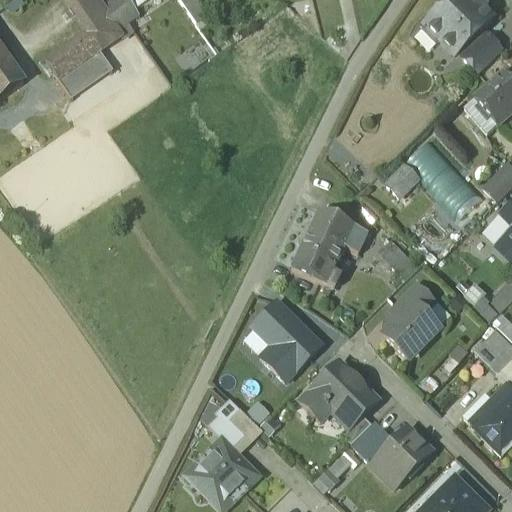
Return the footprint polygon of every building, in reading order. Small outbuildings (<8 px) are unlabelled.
[(101,13),(92,0),(58,0),(85,39),(108,23),(101,13)] [(126,6),(122,0),(118,0),(111,5),(112,5),(126,26),(136,19),(127,6),(126,6)] [(193,2),(192,0),(179,0),(177,2),(195,28),(206,20),(193,2)] [(467,0),(455,0),(424,31),(427,34),(439,46),(454,61),(492,24),(481,13),(482,12),(473,3),(472,4),(467,0)] [(126,26),(112,5),(101,13),(108,23),(120,40),(119,40),(120,42),(132,34),(126,26)] [(85,39),(44,68),(56,84),(98,55),(119,40),(120,40),(108,23),(85,39)] [(275,24),(251,36),(262,57),(285,46),(275,24)] [(439,46),(427,34),(417,44),(429,56),(439,46)] [(483,38),(461,61),(478,78),(501,56),(483,38)] [(0,104),(23,88),(0,55),(0,104)] [(98,55),(56,84),(70,105),(112,75),(98,55)] [(511,89),(502,78),(473,104),(495,131),(496,131),(511,118),(511,115),(511,114),(511,89)] [(495,131),(473,104),(463,112),(486,139),(495,131)] [(405,161),(437,200),(473,170),(441,131),(405,161)] [(511,175),(505,169),(482,192),(496,205),(511,189),(511,175)] [(416,183),(404,171),(386,190),(398,202),(416,183)] [(439,215),(453,230),(483,203),(469,188),(439,215)] [(511,208),(499,222),(511,234),(511,253),(509,257),(511,259),(511,208)] [(355,235),(319,218),(291,275),(326,293),(333,279),(345,255),(355,235)] [(368,240),(355,235),(345,255),(358,261),(368,240)] [(389,248),(376,261),(390,276),(392,274),(403,286),(414,274),(389,248)] [(340,283),(333,279),(326,293),(333,297),(340,283)] [(416,290),(390,315),(399,324),(414,309),(423,318),(433,307),(416,290)] [(285,391),(324,351),(276,303),(247,332),(268,352),(257,363),(285,391)] [(399,324),(382,340),(406,364),(438,333),(423,318),(414,309),(399,324)] [(494,335),(473,356),(487,370),(507,348),(494,335)] [(511,352),(507,348),(487,370),(497,380),(511,365),(511,352)] [(377,407),(338,367),(298,407),(316,425),(328,413),(348,433),(349,434),(361,422),(377,407)] [(511,394),(506,389),(468,428),(474,434),(511,395),(511,394)] [(511,395),(474,434),(500,460),(511,447),(511,395)] [(263,404),(249,412),(266,440),(280,432),(263,404)] [(258,435),(230,405),(216,418),(219,422),(208,432),(221,445),(233,458),(258,435)] [(348,433),(340,441),(349,450),(369,430),(361,422),(349,434),(348,433)] [(349,450),(349,451),(368,471),(393,447),(373,427),(369,430),(349,450)] [(393,447),(368,471),(393,496),(429,460),(405,435),(393,447)] [(233,458),(221,445),(184,481),(201,499),(211,489),(230,509),(257,483),(233,458)] [(482,511),(454,483),(424,511),(482,511)]
